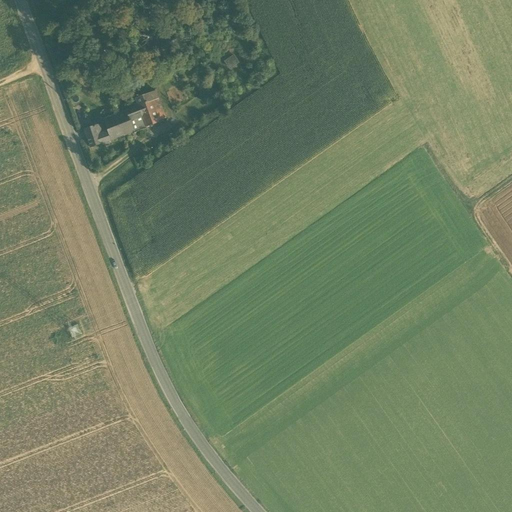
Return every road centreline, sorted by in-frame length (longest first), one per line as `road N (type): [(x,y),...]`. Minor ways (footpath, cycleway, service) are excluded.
road 1 (secondary): [(19,0),(154,361),(208,455),(257,511)]
road 2 (track): [(511,273),(427,147)]
